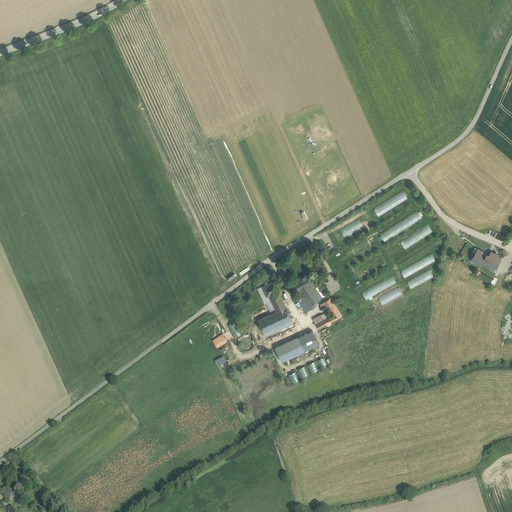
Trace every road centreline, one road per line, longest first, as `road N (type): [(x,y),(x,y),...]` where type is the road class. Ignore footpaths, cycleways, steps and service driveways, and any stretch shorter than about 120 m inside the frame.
road 1 (unclassified): [(0,461),(271,259),(451,143),(477,118),(511,40)]
road 2 (secondary): [(0,52),(123,0)]
